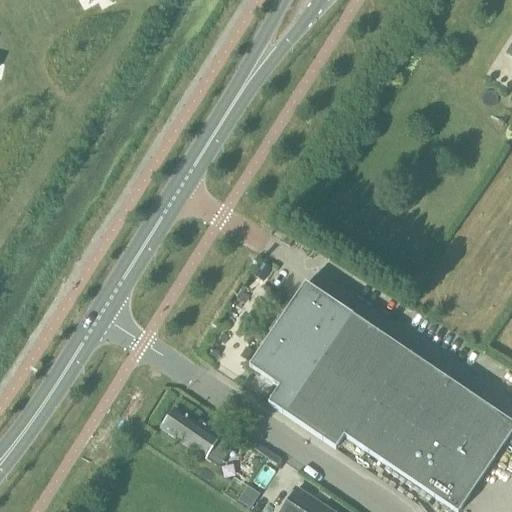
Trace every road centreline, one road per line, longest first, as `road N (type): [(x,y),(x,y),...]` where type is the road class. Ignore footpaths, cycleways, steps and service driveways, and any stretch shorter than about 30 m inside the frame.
road 1 (unclassified): [(384,511),(102,313)]
road 2 (primary): [(102,313),(257,65)]
road 3 (primary): [(0,473),(72,371),(84,338)]
road 4 (primary): [(84,338),(0,450)]
